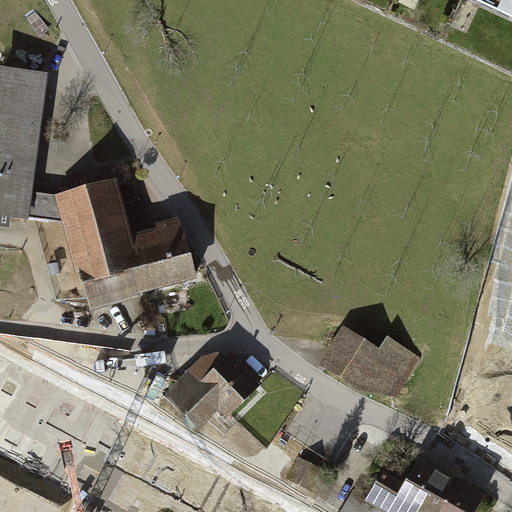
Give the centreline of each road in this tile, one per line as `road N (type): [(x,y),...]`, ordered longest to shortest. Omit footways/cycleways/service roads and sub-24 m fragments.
road 1 (residential): [(251,334),(55,0)]
road 2 (residential): [(511,498),(412,429),(300,372),(251,334)]
road 3 (track): [(251,334),(161,346),(0,325)]
